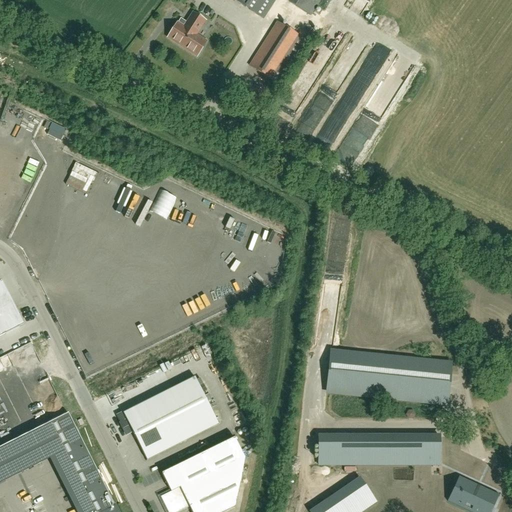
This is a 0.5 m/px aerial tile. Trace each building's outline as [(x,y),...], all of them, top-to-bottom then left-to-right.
[(234,0),(263,18),(274,0),(234,0)] [(286,0),(311,12),(316,0),(286,0)] [(177,24),(168,38),(196,57),(206,42),(195,35),(205,21),(193,14),(184,28),(177,24)] [(307,42),(302,39),(276,23),(249,66),(275,82),(280,86),(307,42)] [(255,108),(265,93),(255,87),(245,101),(255,108)] [(304,128),(327,96),(317,89),(295,121),(304,128)] [(1,281),(0,282),(0,336),(23,325),(1,281)] [(451,365),(331,352),(327,393),(447,405),(451,365)] [(146,461),(147,461),(145,458),(216,422),(217,425),(218,425),(194,378),(132,409),(132,408),(116,415),(126,435),(132,433),(146,461)] [(482,447),(509,443),(502,408),(475,412),(482,447)] [(117,511),(68,414),(41,427),(83,511),(117,511)] [(418,466),(439,466),(439,437),(418,437),(418,466)] [(226,511),(235,508),(244,459),(234,438),(162,474),(171,492),(160,497),(167,511),(179,511),(189,507),(191,511),(226,511)] [(511,445),(494,448),(497,469),(511,466),(511,445)] [(460,477),(448,502),(469,511),(489,511),(497,495),(492,492),(460,477)]
